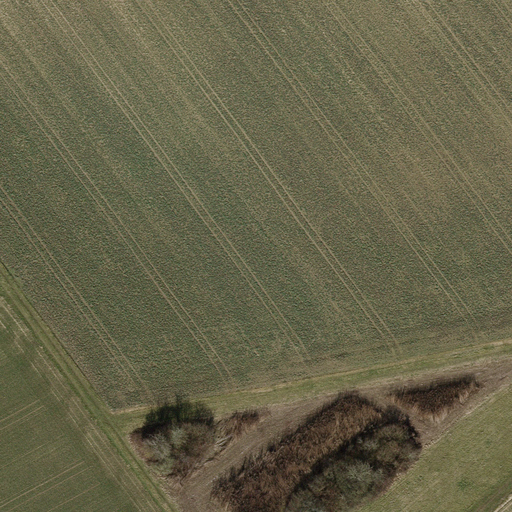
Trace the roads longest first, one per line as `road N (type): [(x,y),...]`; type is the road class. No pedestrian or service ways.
road 1 (track): [(511,346),(106,419)]
road 2 (track): [(173,511),(0,273)]
